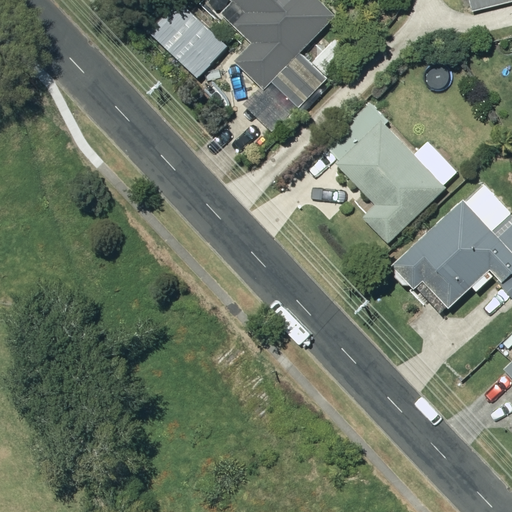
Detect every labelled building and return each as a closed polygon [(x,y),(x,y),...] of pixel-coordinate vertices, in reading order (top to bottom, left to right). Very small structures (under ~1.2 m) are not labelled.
[(229,0),(232,3),(222,13),(253,44),(235,62),(264,90),(335,17),(317,0),(229,0)] [(511,0),(468,0),(472,12),(511,1),(511,0)] [(446,188),(381,122),(337,165),(376,205),(363,218),(389,245),(446,188)] [(511,252),(492,234),(511,214),(484,186),(392,267),(414,292),(424,284),(448,311),(489,273),(491,272),(499,280),(497,283),(511,298),(511,252)] [(511,382),(511,364),(503,373),(511,382)]
